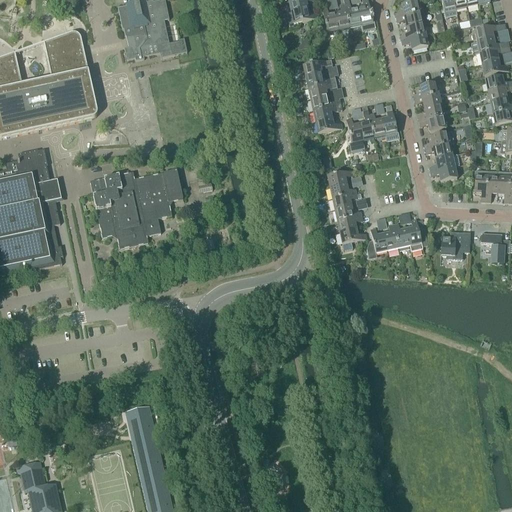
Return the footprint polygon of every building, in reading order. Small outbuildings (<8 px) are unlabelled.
[(291,15),(307,12),(306,5),(314,4),(313,0),(306,0),(289,4),(291,15)] [(329,0),(329,9),(337,8),(337,0),(329,0)] [(361,28),(357,12),(351,14),(347,0),(343,1),(344,7),(350,31),(361,28)] [(361,28),(362,34),(376,31),(374,24),(372,25),(371,18),(372,17),(371,11),(369,11),(366,0),(361,0),(364,11),(357,12),(361,28)] [(457,18),(456,13),(455,13),(452,0),(440,0),(445,21),(457,18)] [(467,10),(464,0),(452,0),(455,13),(456,13),(467,10)] [(464,0),(467,10),(478,8),(476,0),(464,0)] [(164,23),(169,22),(165,3),(159,4),(159,3),(153,4),(153,3),(146,4),(145,3),(138,5),(138,3),(132,5),(132,6),(125,7),(126,8),(118,10),(122,32),(123,32),(125,39),(128,39),(130,49),(124,51),(127,63),(135,61),(135,63),(144,62),(144,59),(162,55),(163,60),(187,55),(184,42),(179,43),(179,44),(169,46),(164,23)] [(396,21),(420,16),(418,4),(402,7),(403,14),(395,16),(396,21)] [(339,33),(350,31),(344,7),(339,8),(341,16),(335,17),(339,33)] [(339,33),(335,17),(329,19),(327,11),(321,12),(327,36),(339,33)] [(298,27),(298,26),(318,22),(317,16),(309,18),(307,12),(291,15),(285,16),(287,25),(289,25),(289,26),(289,27),(289,28),(289,29),(289,30),(290,30),(291,31),(292,31),(293,32),(294,32),(295,31),(296,31),(297,30),(298,29),(298,28),(298,27)] [(407,30),(423,27),(420,16),(396,21),(397,26),(405,24),(407,30)] [(439,34),(445,33),(442,21),(437,22),(439,34)] [(401,43),(425,38),(423,27),(407,30),(408,37),(400,38),(401,43)] [(477,45),(493,42),(491,35),(499,34),(498,28),(474,34),(477,45)] [(46,44),(42,45),(42,46),(43,46),(51,82),(22,89),(15,56),(16,56),(16,55),(0,60),(0,141),(0,142),(2,141),(92,121),(93,121),(94,121),(95,120),(95,119),(96,118),(97,117),(97,116),(97,115),(97,114),(82,48),(81,41),(80,40),(79,38),(78,37),(77,36),(76,35),(74,35),(73,35),(71,35),(70,35),(46,44)] [(412,53),(428,50),(425,38),(401,43),(402,48),(410,46),(412,53)] [(304,41),(298,49),(298,50),(298,52),(308,50),(306,40),(304,41)] [(479,56),(508,50),(506,45),(494,48),(493,42),(477,45),(471,46),(473,57),(479,56)] [(482,68),(498,64),(496,58),(509,55),(508,50),(479,56),(482,68)] [(320,71),(332,68),(331,63),(303,69),(306,80),(322,77),(320,71)] [(498,64),(482,68),(484,79),(508,74),(507,69),(499,71),(498,64)] [(335,81),(323,84),(322,77),(306,80),(308,92),(336,86),(335,81)] [(511,84),(502,86),(501,80),(485,83),(488,95),(511,89),(511,84)] [(325,94),(337,91),(336,86),(308,92),(310,103),(326,99),(325,94)] [(414,103),(438,97),(435,86),(419,89),(421,96),(413,98),(414,103)] [(505,96),(511,94),(511,89),(488,95),(490,106),(506,103),(505,96)] [(295,95),(293,95),(291,95),(293,107),(299,105),(298,102),(297,102),(295,95)] [(424,112),(440,108),(438,97),(414,103),(415,108),(423,106),(424,112)] [(340,104),(328,106),(326,99),(310,103),(313,114),(341,108),(340,104)] [(511,113),(511,107),(507,109),(506,103),(490,106),(493,117),(511,113)] [(383,105),(374,107),(376,117),(385,115),(383,105)] [(464,106),(457,107),(458,115),(465,113),(464,106)] [(330,116),(342,113),(341,108),(313,114),(315,125),(331,122),(330,116)] [(419,125),(443,120),(440,108),(424,112),(426,119),(418,120),(419,125)] [(398,136),(397,136),(391,109),(385,110),(388,122),(382,123),(385,139),(386,145),(399,142),(398,136)] [(354,121),(363,119),(361,110),(352,112),(354,121)] [(511,126),(510,119),(511,118),(511,113),(493,117),(495,129),(511,126)] [(374,142),(369,118),(368,114),(363,115),(366,127),(360,128),(363,144),(374,142)] [(382,123),(375,125),(374,117),(369,118),(374,142),(385,139),(382,123)] [(430,135),(445,132),(443,120),(419,125),(420,130),(428,128),(430,135)] [(341,127),(333,129),(331,122),(315,125),(318,137),(342,132),(341,127)] [(360,128),(353,130),(351,122),(346,123),(352,147),(363,144),(360,128)] [(468,143),(474,141),(471,128),(464,130),(468,143)] [(456,131),(456,140),(465,139),(464,130),(456,131)] [(511,133),(510,134),(501,133),(500,145),(511,145),(511,133)] [(451,135),(446,136),(430,139),(432,146),(424,148),(425,153),(449,147),(453,146),(451,135)] [(511,145),(500,145),(500,157),(511,157),(511,145)] [(435,162),(451,158),(449,147),(425,153),(426,158),(434,156),(435,162)] [(46,169),(47,169),(44,153),(37,154),(37,153),(17,157),(18,164),(4,167),(6,173),(0,174),(0,273),(28,267),(29,274),(62,267),(60,260),(63,259),(61,249),(58,250),(53,228),(60,227),(55,206),(54,202),(53,203),(51,192),(52,192),(50,184),(49,184),(46,169)] [(454,170),(459,169),(457,158),(452,159),(451,158),(435,162),(437,168),(429,170),(430,175),(454,170)] [(454,170),(430,175),(431,180),(439,178),(440,185),(456,181),(454,170)] [(169,205),(183,202),(177,173),(134,182),(133,175),(104,181),(106,191),(103,197),(93,199),(102,242),(112,240),(117,243),(119,253),(148,247),(147,239),(161,236),(159,227),(156,225),(157,223),(172,219),(169,205)] [(344,181),(353,179),(351,174),(327,179),(330,191),(346,187),(344,181)] [(485,205),(486,180),(486,174),(475,174),(474,180),(474,196),(480,197),(480,205),(485,205)] [(508,206),(510,175),(498,175),(498,181),(497,197),(503,198),(503,206),(508,206)] [(361,178),(352,180),(353,190),(363,188),(361,178)] [(497,197),(498,181),(486,180),(485,205),(490,205),(490,197),(497,197)] [(199,196),(213,193),(211,186),(198,188),(199,196)] [(355,192),(347,194),(346,187),(330,191),(332,202),(356,197),(355,192)] [(349,204),(357,202),(356,197),(332,202),(335,213),(351,210),(349,204)] [(214,205),(213,198),(205,200),(206,207),(214,205)] [(357,202),(358,211),(367,210),(366,202),(357,202)] [(360,215),(352,216),(351,210),(335,213),(337,225),(361,219),(360,215)] [(354,226),(362,224),(361,219),(337,225),(340,236),(356,232),(354,226)] [(378,231),(387,229),(385,220),(376,222),(378,231)] [(424,233),(419,235),(416,223),(411,224),(412,232),(406,233),(410,249),(409,249),(411,255),(422,253),(422,250),(428,249),(424,233)] [(406,233),(400,235),(398,227),(393,228),(398,252),(409,249),(410,249),(406,233)] [(387,254),(398,252),(393,228),(388,229),(390,237),(384,238),(387,254)] [(366,242),(365,237),(357,239),(356,232),(340,236),(342,248),(343,253),(352,252),(351,246),(366,242)] [(384,238),(377,240),(376,232),(370,233),(375,257),(387,254),(384,238)] [(469,258),(470,236),(455,236),(455,240),(441,239),(440,260),(445,261),(445,263),(462,264),(462,258),(469,258)] [(501,244),(501,238),(480,237),(480,246),(492,247),(491,261),(488,261),(488,267),(503,268),(503,256),(509,257),(510,244),(501,244)] [(169,511),(148,414),(132,418),(137,443),(135,443),(150,511),(169,511)] [(96,425),(95,419),(94,419),(86,421),(88,427),(96,425)] [(60,511),(55,488),(45,490),(43,483),(39,466),(17,471),(18,476),(21,476),(21,477),(25,495),(28,494),(32,511),(60,511)]
